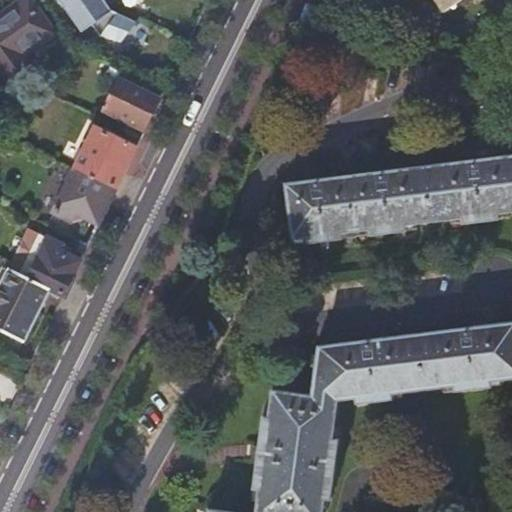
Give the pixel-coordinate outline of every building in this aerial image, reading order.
[(0,73),(7,83),(30,66),(24,58),(54,35),(28,0),(22,0),(0,16),(0,23),(0,24),(0,73)] [(103,0),(59,0),(85,35),(89,40),(117,19),(114,14),(103,0)] [(105,110),(145,130),(159,101),(119,81),(105,110)] [(96,129),(76,169),(116,188),(136,148),(96,129)] [(511,156),(287,185),(293,239),(307,238),(307,244),(341,239),(340,233),(371,229),(372,235),(406,231),(406,225),(464,217),(465,223),(499,219),(499,213),(511,211),(511,156)] [(116,188),(76,169),(75,171),(71,169),(65,181),(69,183),(53,213),(71,222),(74,217),(79,217),(97,226),(116,188)] [(29,278),(50,289),(63,295),(80,261),(60,252),(63,245),(48,238),(42,252),(37,250),(32,260),(36,263),(29,278)] [(29,278),(10,269),(6,279),(46,299),(50,289),(29,278)] [(0,331),(23,343),(46,299),(6,279),(0,289),(0,331)] [(323,511),(325,499),(330,499),(337,440),(332,439),(337,401),(356,398),(357,403),(391,399),(391,394),(455,386),(456,391),(491,387),(491,381),(511,378),(511,324),(320,348),(313,397),(273,391),(270,418),(264,418),(255,489),(261,490),(257,511),(221,511),(210,510),(209,511),(323,511)] [(0,399),(10,404),(20,384),(0,373),(0,399)]
